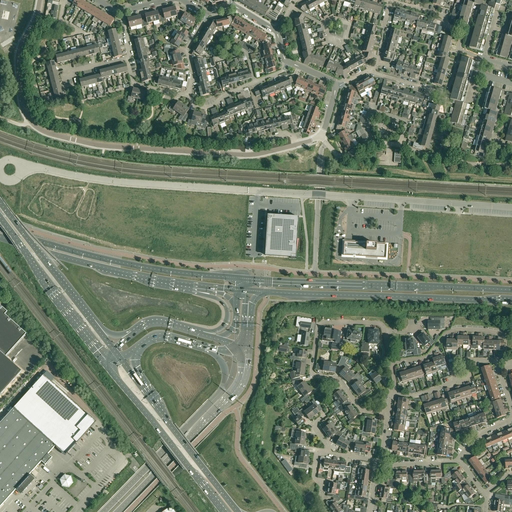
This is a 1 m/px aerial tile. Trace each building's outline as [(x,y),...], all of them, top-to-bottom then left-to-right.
[(74,0),(73,4),(76,6),(75,7),(77,8),(81,0),(80,0),(74,0)] [(79,8),(82,10),(86,3),(81,0),(77,8),(78,9),(79,8)] [(249,0),(246,6),(251,9),(255,0),(249,0)] [(260,3),(257,1),(257,0),(255,0),(251,9),(255,11),(260,3)] [(310,0),(308,0),(302,3),(305,9),(308,8),(309,10),(314,7),(310,0)] [(278,2),(273,10),(280,14),(285,6),(278,2)] [(493,9),(498,11),(500,5),(489,2),(488,8),(493,9)] [(82,10),(85,11),(84,13),(86,14),(91,6),(86,3),(82,10)] [(255,11),(260,14),(265,6),(260,3),(255,11)] [(304,10),(305,9),(302,3),(299,5),(297,8),(303,12),(304,10)] [(88,13),(91,15),(95,9),(91,6),(86,14),(87,15),(88,13)] [(269,9),(265,6),(260,14),(265,17),(265,16),(269,9)] [(484,7),(482,6),(480,11),(491,14),(493,9),(488,8),(486,7),(484,7)] [(175,7),(168,9),(171,18),(177,16),(178,20),(180,16),(180,15),(179,11),(176,12),(175,7)] [(91,15),(94,17),(92,21),(94,22),(100,12),(95,9),(91,15)] [(162,11),(163,15),(161,16),(163,22),(166,21),(165,19),(171,18),(168,9),(162,11)] [(273,11),(269,9),(265,16),(276,22),(280,14),(273,10),(273,11)] [(398,21),(400,21),(403,10),(400,10),(400,11),(396,10),(394,18),(398,19),(398,21)] [(402,21),(406,22),(408,14),(405,13),(406,11),(403,10),(400,21),(402,22),(402,21)] [(469,19),(471,14),(462,12),(459,11),(458,16),(461,17),(469,19)] [(479,15),(479,16),(489,19),(490,18),(491,14),(480,11),(479,15)] [(98,19),(101,21),(104,14),(100,12),(94,22),(95,23),(98,19)] [(159,23),(162,22),(163,22),(161,16),(159,16),(157,12),(151,13),(153,22),(159,21),(159,23)] [(148,26),(148,23),(153,22),(151,13),(144,15),(146,20),(144,20),(145,26),(148,26)] [(180,23),(181,21),(186,24),(190,16),(185,13),(182,17),(180,16),(180,15),(180,16),(178,20),(177,21),(180,23)] [(304,17),(298,13),(296,16),(294,14),(291,18),(294,20),(295,22),(294,22),(296,27),(297,27),(303,25),(302,21),(304,17)] [(409,24),(411,25),(414,14),(412,13),(411,14),(408,14),(406,22),(410,23),(409,24)] [(101,21),(103,23),(101,26),(103,27),(109,17),(104,14),(101,21)] [(416,28),(420,17),(417,16),(417,14),(414,14),(411,25),(413,25),(414,24),(417,25),(416,28)] [(142,27),(145,26),(144,20),(141,21),(140,16),(134,18),(136,26),(141,25),(142,27)] [(196,20),(190,16),(186,24),(191,27),(196,20)] [(479,16),(477,21),(488,25),(489,19),(479,16)] [(114,20),(109,17),(103,27),(105,28),(107,25),(110,26),(114,20)] [(230,25),(231,25),(234,20),(231,19),(230,17),(227,18),(227,20),(222,21),(223,27),(230,25)] [(416,28),(422,30),(423,27),(425,22),(422,21),(422,18),(420,17),(416,28)] [(129,28),(136,26),(134,18),(127,19),(129,28)] [(235,18),(234,20),(231,25),(234,27),(233,29),(235,30),(241,21),(235,18)] [(422,30),(428,32),(431,20),(429,19),(428,23),(425,22),(423,27),(422,30)] [(440,26),(436,25),(433,24),(434,21),(431,20),(428,32),(434,33),(434,32),(438,33),(440,26)] [(211,22),(209,25),(211,26),(211,27),(216,29),(216,28),(223,27),(222,21),(216,22),(216,21),(211,22)] [(246,24),(241,21),(235,30),(237,32),(238,30),(241,32),(246,24)] [(477,21),(476,25),(476,27),(487,30),(488,25),(477,21)] [(241,32),(246,35),(251,27),(246,24),(241,32)] [(208,25),(205,30),(212,34),(216,29),(211,27),(211,26),(209,25),(208,25)] [(247,40),(249,36),(252,38),(256,30),(251,27),(246,35),(244,38),(247,40)] [(485,35),(487,30),(476,27),(474,32),(485,35)] [(401,32),(389,28),(389,31),(392,32),(391,35),(399,38),(401,32)] [(108,32),(109,35),(105,36),(105,38),(108,37),(117,35),(115,30),(108,31),(108,32)] [(205,30),(202,35),(209,40),(212,34),(205,30)] [(252,38),(257,41),(261,33),(256,30),(252,38)] [(181,31),(180,34),(177,32),(174,37),(181,42),(185,37),(186,37),(187,35),(181,31)] [(484,40),(485,35),(474,32),(473,37),(484,40)] [(257,41),(262,44),(265,39),(267,37),(261,33),(257,41)] [(301,42),(310,40),(313,39),(312,34),(309,35),(300,37),(301,42)] [(506,35),(502,34),(501,40),(511,43),(511,41),(511,37),(506,35)] [(202,35),(199,40),(206,45),(209,40),(202,35)] [(364,35),(367,36),(365,41),(374,44),(376,38),(373,38),(364,35)] [(387,37),(386,40),(397,43),(399,38),(391,35),(390,38),(387,37)] [(440,37),(444,38),(443,42),(451,44),(452,38),(440,35),(440,37)] [(168,41),(170,43),(178,47),(181,42),(174,37),(171,36),(168,41)] [(482,45),(484,40),(473,37),(471,42),(482,45)] [(143,38),(135,40),(136,46),(144,45),(143,38)] [(263,44),(264,51),(264,52),(270,50),(269,44),(270,44),(269,41),(268,41),(265,39),(262,44),(263,44)] [(199,40),(196,45),(203,50),(206,45),(199,40)] [(389,44),(388,47),(396,49),(397,43),(386,40),(385,43),(389,44)] [(501,40),(499,45),(510,48),(511,43),(501,40)] [(470,48),(475,49),(481,51),(482,45),(471,42),(470,48)] [(192,55),(194,52),(200,55),(203,50),(196,45),(191,54),(192,55)] [(509,53),(510,48),(499,45),(498,50),(509,53)] [(441,49),(440,52),(448,54),(449,49),(438,46),(437,48),(441,49)] [(365,53),(364,55),(370,57),(373,49),(364,47),(362,52),(365,53)] [(383,49),(383,52),(394,55),(396,49),(388,47),(387,50),(383,49)] [(171,56),(172,60),(181,58),(179,52),(173,53),(172,52),(173,49),(164,48),(164,52),(166,52),(167,56),(171,56)] [(138,52),(139,58),(147,56),(146,52),(149,52),(149,50),(138,52)] [(496,56),(507,59),(509,53),(498,50),(496,56)] [(303,64),(307,65),(308,63),(312,65),(312,63),(316,55),(315,57),(311,55),(310,51),(303,53),(302,53),(303,58),(304,58),(305,61),(303,64)] [(384,62),(390,63),(391,60),(394,61),(396,56),(394,55),(383,52),(382,54),(385,55),(384,59),(384,62)] [(321,57),(316,55),(312,63),(317,65),(321,57)] [(264,58),(265,64),(273,62),(272,56),(264,58)] [(359,56),(354,59),(359,67),(366,62),(363,57),(361,58),(359,56)] [(322,68),(323,66),(326,59),(321,57),(317,65),(322,68)] [(175,66),(176,68),(185,70),(183,64),(182,64),(181,58),(172,60),(173,66),(175,66)] [(466,64),(472,66),(474,67),(476,62),(473,61),(462,58),(461,61),(461,63),(466,64)] [(194,61),(196,67),(204,65),(202,59),(194,61)] [(354,69),(359,67),(354,59),(349,61),(354,69)] [(329,60),(326,68),(331,70),(335,62),(329,60)] [(54,61),(46,63),(42,64),(42,66),(43,66),(44,69),(48,69),(55,67),(54,61)] [(350,72),(354,69),(349,61),(345,64),(350,72)] [(275,71),(275,68),(273,62),(265,64),(266,70),(265,70),(266,74),(275,71)] [(336,72),(335,74),(339,64),(335,62),(331,70),(336,72)] [(398,62),(396,70),(399,71),(398,74),(401,75),(404,63),(398,62)] [(405,72),(408,73),(410,65),(404,63),(401,75),(404,75),(405,72)] [(464,70),(470,71),(473,72),(474,67),(472,66),(466,64),(461,63),(460,66),(459,68),(464,70)] [(350,73),(350,72),(345,64),(346,66),(342,68),(339,67),(339,64),(335,74),(340,76),(340,75),(343,77),(344,79),(348,77),(347,75),(350,73)] [(410,77),(413,78),(416,66),(410,65),(408,73),(411,74),(410,77)] [(420,76),(422,68),(416,66),(413,78),(415,79),(416,75),(420,76)] [(48,69),(48,72),(44,73),(44,75),(56,72),(55,67),(48,69)] [(141,76),(149,74),(151,74),(149,68),(148,68),(147,68),(142,70),(139,70),(141,76)] [(463,75),(469,77),(471,77),(473,72),(470,71),(464,70),(459,68),(458,73),(463,75)] [(252,78),(249,70),(243,71),(245,80),(252,78)] [(457,76),(456,79),(467,82),(470,82),(470,83),(471,77),(469,77),(463,75),(458,73),(458,74),(457,76)] [(226,76),(226,79),(227,78),(228,84),(234,83),(232,74),(226,76)] [(158,82),(157,84),(163,86),(165,77),(159,76),(158,82)] [(163,86),(169,87),(172,77),(169,76),(169,78),(165,77),(163,86)] [(284,76),(281,77),(286,89),(291,86),(288,79),(285,80),(284,76)] [(367,77),(365,78),(370,88),(372,87),(371,86),(375,84),(373,80),(371,76),(368,78),(367,77)] [(50,79),(51,82),(47,83),(47,85),(59,82),(58,77),(50,79)] [(280,82),(277,83),(280,91),(286,89),(281,77),(279,78),(279,80),(280,82)] [(296,88),(297,86),(300,88),(304,80),(301,79),(301,78),(299,77),(294,87),(296,88)] [(220,80),(222,88),(229,87),(228,84),(227,78),(226,79),(220,80)] [(363,81),(360,83),(363,88),(364,90),(368,88),(368,89),(370,88),(365,78),(362,80),(363,80),(363,81)] [(442,86),(444,81),(435,78),(432,78),(432,80),(433,80),(432,84),(435,84),(442,86)] [(456,80),(455,83),(455,84),(468,88),(470,82),(467,82),(456,79),(456,80)] [(181,90),(183,82),(177,80),(175,89),(181,90)] [(300,88),(304,90),(303,91),(305,92),(310,81),(307,80),(306,82),(304,80),(300,88)] [(384,80),(380,95),(386,97),(388,88),(385,87),(387,81),(384,80)] [(273,81),(270,82),(274,93),(280,91),(277,83),(274,84),(273,81)] [(308,91),(311,93),(315,85),(312,84),(312,82),(310,81),(305,92),(307,92),(308,91)] [(269,86),(266,87),(269,94),(269,95),(274,93),(270,82),(267,83),(269,86)] [(357,83),(354,84),(350,86),(349,88),(354,90),(356,88),(359,93),(360,95),(365,92),(364,90),(363,88),(360,83),(357,84),(357,83)] [(453,85),(453,86),(454,86),(453,89),(467,93),(468,88),(455,84),(455,83),(454,83),(453,85)] [(254,91),(256,96),(262,94),(263,98),(269,95),(269,94),(266,87),(263,88),(262,85),(259,86),(260,89),(254,91)] [(311,93),(315,94),(314,95),(316,96),(321,86),(318,85),(318,86),(315,85),(311,93)] [(319,96),(323,98),(326,90),(323,88),(323,87),(321,86),(316,96),(318,97),(319,96)] [(386,97),(392,98),(395,86),(392,86),(391,89),(388,88),(386,97)] [(398,87),(395,86),(392,98),(391,101),(397,102),(397,100),(400,92),(397,91),(398,87)] [(53,89),(54,93),(49,94),(50,96),(62,93),(60,88),(53,89)] [(355,93),(356,88),(354,90),(349,88),(348,91),(348,94),(344,93),(343,96),(355,99),(356,93),(355,93)] [(500,96),(501,91),(491,88),(489,94),(501,98),(501,96),(500,96)] [(130,101),(131,97),(137,99),(139,90),(133,89),(132,95),(129,94),(127,100),(130,101)] [(200,97),(209,95),(207,89),(199,91),(200,97)] [(403,92),(400,92),(397,100),(401,101),(401,103),(403,104),(403,102),(406,90),(404,89),(403,92)] [(450,94),(452,94),(465,98),(467,93),(453,89),(453,92),(451,92),(450,94)] [(145,106),(147,99),(144,98),(146,92),(139,90),(137,99),(143,100),(142,105),(145,106)] [(403,102),(409,103),(411,95),(408,94),(409,91),(406,90),(403,102)] [(409,103),(415,105),(418,93),(415,92),(414,96),(411,95),(409,103)] [(421,106),(423,98),(420,97),(421,94),(418,93),(415,105),(421,106)] [(450,99),(453,100),(455,101),(456,101),(461,103),(461,102),(464,103),(465,98),(452,94),(450,99)] [(499,98),(501,99),(501,98),(489,94),(488,99),(498,102),(499,98)] [(345,103),(353,105),(356,106),(357,100),(355,99),(343,96),(343,99),(346,100),(345,103)] [(254,106),(252,99),(245,101),(244,98),(242,99),(246,110),(252,108),(251,107),(254,106)] [(240,104),(237,105),(240,112),(246,110),(242,99),(239,100),(240,104)] [(499,106),(497,106),(498,102),(488,99),(486,104),(498,108),(499,106)] [(464,103),(461,102),(461,103),(456,101),(455,106),(466,109),(467,104),(464,103)] [(174,113),(175,111),(178,113),(181,109),(183,106),(178,102),(174,108),(171,106),(169,109),(174,113)] [(233,102),(230,104),(232,107),(235,115),(240,112),(237,105),(234,106),(233,102)] [(432,104),(431,108),(427,107),(426,108),(426,109),(431,110),(438,112),(440,106),(435,105),(436,103),(433,102),(432,104)] [(229,108),(226,109),(228,115),(231,120),(229,117),(235,115),(232,107),(230,104),(228,105),(229,108)] [(495,112),(497,108),(498,109),(498,108),(486,104),(485,109),(487,110),(495,112)] [(189,110),(183,106),(181,109),(178,113),(181,115),(179,119),(178,119),(179,120),(180,121),(181,121),(181,120),(184,122),(187,117),(185,115),(189,110)] [(318,109),(310,106),(308,112),(319,116),(320,113),(317,112),(318,109)] [(455,106),(454,112),(464,115),(466,109),(455,106)] [(342,111),(342,114),(350,117),(351,113),(353,114),(354,112),(352,111),(340,108),(339,111),(342,111)] [(225,113),(222,115),(225,122),(231,120),(228,115),(226,109),(223,110),(225,113)] [(431,110),(426,109),(426,110),(430,112),(429,115),(437,117),(438,112),(431,110)] [(497,112),(495,112),(487,110),(486,115),(496,118),(498,114),(498,113),(497,112)] [(194,112),(192,118),(189,117),(187,125),(191,126),(191,125),(196,126),(200,114),(194,112)] [(218,112),(215,113),(219,125),(225,122),(222,115),(219,116),(218,112)] [(287,125),(290,124),(293,123),(290,112),(283,114),(284,116),(282,116),(285,129),(287,129),(287,125)] [(303,116),(306,117),(314,120),(315,117),(318,119),(319,116),(308,112),(306,117),(303,116)] [(454,112),(452,117),(463,120),(464,115),(454,112)] [(213,127),(219,125),(215,113),(212,114),(214,118),(210,119),(213,127)] [(206,116),(200,114),(196,126),(205,129),(207,123),(204,122),(206,116)] [(337,117),(337,119),(349,122),(350,117),(342,114),(341,118),(337,117)] [(486,115),(484,120),(495,123),(496,118),(486,115)] [(280,118),(276,119),(278,127),(281,126),(282,130),(285,129),(282,116),(280,117),(280,118)] [(301,122),(304,123),(315,127),(316,125),(313,123),(314,120),(306,117),(303,116),(301,122)] [(451,122),(461,125),(463,120),(452,117),(451,122)] [(427,122),(426,125),(434,127),(435,122),(423,119),(421,118),(421,119),(423,121),(427,122)] [(263,131),(266,130),(264,122),(264,119),(258,120),(261,135),(264,134),(263,131)] [(268,121),(264,122),(266,130),(269,129),(270,133),(273,132),(270,119),(268,119),(268,121)] [(276,119),(272,120),(272,119),(270,119),(273,132),(276,131),(275,128),(278,127),(276,119)] [(347,128),(349,122),(337,119),(336,122),(339,123),(338,126),(337,126),(336,129),(336,130),(338,128),(341,129),(341,127),(347,128)] [(257,123),(253,124),(255,133),(258,132),(259,135),(261,135),(258,120),(256,121),(257,123)] [(484,120),(483,125),(493,128),(495,123),(484,120)] [(314,130),(315,127),(304,123),(302,129),(304,130),(303,133),(309,135),(311,129),(314,130)] [(246,137),(249,137),(249,138),(252,137),(252,133),(255,133),(253,124),(249,125),(248,124),(246,125),(248,132),(245,132),(246,137)] [(483,125),(481,131),(492,134),(493,128),(483,125)] [(346,130),(342,132),(340,130),(341,129),(338,128),(336,130),(340,137),(338,138),(340,140),(350,135),(349,133),(348,134),(346,130)] [(481,131),(480,136),(490,139),(492,134),(481,131)] [(342,142),(344,145),(351,141),(349,137),(351,137),(350,135),(340,140),(341,143),(342,142)] [(423,136),(422,139),(421,139),(420,140),(429,143),(431,138),(421,135),(423,136)] [(480,136),(478,141),(489,144),(490,142),(490,139),(480,136)] [(423,147),(428,148),(429,143),(420,140),(420,141),(419,145),(414,143),(413,147),(422,150),(423,147)] [(356,146),(355,144),(353,144),(351,141),(344,145),(345,148),(344,149),(346,151),(354,147),(356,146)] [(478,141),(477,146),(488,149),(489,144),(478,141)] [(479,153),(481,153),(484,154),(485,154),(486,154),(488,149),(477,146),(475,152),(477,152),(479,153)] [(232,200),(143,194),(140,240),(229,246),(232,200)] [(268,215),(265,256),(295,258),(297,217),(268,215)] [(343,256),(353,257),(353,258),(355,258),(355,257),(365,257),(365,259),(377,259),(377,258),(385,259),(386,245),(344,242),(343,256)] [(0,305),(0,394),(21,371),(5,357),(26,334),(4,315),(7,312),(0,305)] [(428,328),(428,330),(440,330),(440,326),(445,326),(445,318),(434,318),(434,321),(428,321),(428,323),(427,323),(427,328),(428,328)] [(322,335),(322,341),(326,342),(332,342),(331,351),(338,352),(341,334),(333,332),(334,329),(324,329),(323,336),(322,335)] [(368,331),(368,336),(368,339),(368,341),(362,341),(361,352),(369,352),(369,344),(373,344),(374,345),(377,345),(379,343),(379,341),(378,340),(378,331),(377,331),(377,330),(376,329),(374,329),(373,330),(373,331),(368,331)] [(361,333),(348,331),(347,339),(351,339),(350,342),(355,343),(356,340),(360,341),(361,333)] [(300,345),(308,346),(308,342),(309,342),(310,338),(309,338),(310,334),(302,333),(300,345)] [(419,337),(418,338),(425,346),(429,343),(431,346),(435,342),(431,338),(429,340),(423,333),(422,334),(422,333),(418,336),(419,337)] [(444,346),(447,346),(447,349),(452,350),(453,336),(450,336),(450,340),(447,340),(444,340),(443,342),(444,346)] [(410,338),(406,339),(406,340),(406,344),(405,344),(406,351),(409,351),(410,353),(417,352),(417,346),(414,346),(413,339),(410,339),(410,338)] [(500,342),(495,341),(494,350),(500,350),(500,347),(504,348),(505,340),(500,340),(500,342)] [(298,351),(298,355),(293,354),(292,358),(290,358),(290,359),(292,360),(293,360),(301,361),(301,358),(306,359),(307,353),(298,351)] [(434,353),(435,358),(433,359),(434,362),(436,368),(437,372),(442,370),(441,367),(437,354),(436,353),(434,353)] [(443,355),(441,356),(440,353),(437,354),(441,367),(446,365),(443,355)] [(340,367),(344,369),(339,374),(340,375),(339,375),(342,379),(343,378),(344,378),(350,372),(345,368),(348,369),(349,368),(345,364),(348,358),(344,357),(343,360),(340,367)] [(330,363),(324,362),(324,359),(321,358),(320,364),(323,365),(322,371),(329,372),(330,363)] [(296,363),(296,369),(304,371),(305,364),(300,364),(301,361),(293,360),(293,363),(296,363)] [(434,362),(432,363),(430,360),(428,361),(432,373),(437,372),(436,368),(434,362)] [(427,375),(432,373),(428,361),(425,362),(425,363),(422,364),(423,368),(424,368),(427,375)] [(421,367),(418,368),(417,364),(414,365),(418,378),(424,376),(421,367)] [(413,369),(410,370),(413,379),(418,378),(414,365),(412,366),(413,369)] [(490,365),(482,368),(481,368),(483,374),(492,371),(490,365)] [(381,380),(378,376),(380,374),(374,366),(371,368),(373,370),(371,372),(373,375),(370,377),(375,384),(381,380)] [(400,384),(403,383),(408,381),(404,368),(401,369),(402,373),(400,374),(400,375),(397,377),(400,384)] [(410,370),(408,371),(407,368),(404,368),(408,381),(413,379),(410,370)] [(303,377),(304,371),(296,369),(292,369),(292,372),(289,373),(291,378),(292,382),(298,381),(297,376),(303,377)] [(483,374),(485,379),(494,376),(492,371),(483,374)] [(360,375),(359,376),(357,373),(354,376),(350,372),(344,378),(348,383),(353,378),(354,380),(361,376),(360,375)] [(51,382),(43,375),(13,409),(55,446),(61,452),(73,440),(77,443),(81,438),(91,427),(96,422),(51,382)] [(354,380),(356,383),(351,387),(355,391),(362,386),(360,384),(361,383),(362,380),(361,379),(363,378),(361,376),(354,380)] [(485,379),(487,385),(496,382),(494,376),(485,379)] [(297,387),(301,392),(308,387),(304,382),(297,387)] [(487,385),(489,390),(497,387),(496,382),(487,385)] [(474,385),(472,386),(471,383),(468,384),(472,395),(477,393),(478,397),(480,396),(477,388),(475,388),(474,385)] [(466,388),(463,389),(467,398),(472,396),(472,395),(468,384),(465,384),(466,388)] [(364,392),(366,395),(370,391),(369,389),(366,391),(362,386),(355,391),(359,396),(364,392)] [(463,389),(461,389),(460,386),(457,387),(462,400),(467,398),(463,389)] [(309,397),(308,395),(311,392),(308,387),(301,392),(304,397),(300,400),(302,402),(309,397)] [(456,391),(453,392),(456,401),(462,400),(457,387),(455,388),(456,391)] [(489,390),(490,396),(499,393),(497,387),(489,390)] [(330,398),(332,396),(336,401),(343,395),(340,390),(334,394),(333,392),(328,396),(330,398)] [(448,400),(450,400),(451,403),(456,401),(453,392),(448,394),(448,393),(446,393),(448,400)] [(490,396),(492,401),(501,398),(499,393),(490,396)] [(336,401),(340,406),(337,408),(338,410),(344,407),(342,404),(347,400),(343,395),(336,401)] [(447,399),(445,399),(444,399),(442,400),(441,396),(438,397),(442,410),(447,408),(446,404),(448,403),(447,399)] [(436,401),(434,402),(437,411),(442,410),(438,397),(435,398),(436,401)] [(501,399),(501,400),(492,403),(493,408),(503,405),(502,403),(504,402),(503,398),(501,399)] [(434,402),(432,403),(430,399),(428,400),(432,413),(437,411),(434,402)] [(314,405),(309,409),(314,416),(319,412),(315,407),(318,405),(314,400),(311,402),(314,405)] [(426,404),(423,405),(426,415),(432,413),(428,400),(425,401),(426,404)] [(343,411),(347,415),(354,410),(350,405),(345,409),(344,407),(338,410),(340,413),(343,411)] [(493,408),(495,413),(508,409),(507,406),(504,408),(503,405),(493,408)] [(304,423),(300,418),(303,416),(299,411),(297,408),(296,408),(293,411),(292,412),(296,418),(294,420),(299,427),(304,423)] [(41,462),(42,463),(45,465),(48,462),(52,458),(48,454),(55,446),(13,409),(0,423),(0,506),(23,481),(41,462)] [(309,409),(304,412),(302,409),(299,411),(303,416),(305,415),(309,420),(314,416),(309,409)] [(497,419),(506,416),(505,413),(509,412),(508,409),(495,413),(497,419)] [(348,423),(349,425),(354,421),(353,419),(358,415),(354,410),(347,415),(350,420),(348,423)] [(485,423),(487,422),(484,412),(479,414),(483,427),(486,426),(485,423)] [(477,425),(479,424),(480,428),(483,427),(479,414),(474,416),(477,425)] [(363,421),(367,421),(366,427),(375,428),(376,422),(370,421),(371,417),(364,416),(363,421)] [(474,416),(469,417),(473,430),(475,429),(474,426),(477,425),(474,416)] [(467,428),(469,428),(470,431),(473,430),(469,417),(463,419),(467,428)] [(463,419),(458,421),(463,434),(465,433),(464,429),(467,428),(463,419)] [(325,424),(327,426),(322,430),(325,434),(333,429),(329,424),(332,422),(331,420),(325,424)] [(453,422),(456,432),(459,431),(460,434),(463,434),(458,421),(453,422)] [(368,436),(368,434),(374,434),(375,428),(366,427),(363,426),(362,431),(359,430),(359,434),(362,434),(361,435),(368,436)] [(292,432),(297,432),(296,438),(305,440),(305,433),(299,433),(300,430),(292,429),(292,432)] [(333,429),(325,434),(327,436),(326,436),(327,439),(328,438),(329,438),(333,435),(335,438),(340,432),(338,430),(336,433),(333,429)] [(335,444),(336,444),(336,445),(341,447),(345,440),(346,437),(342,435),(343,434),(340,432),(335,438),(336,438),(333,441),(336,442),(335,444)] [(505,432),(499,434),(502,441),(508,439),(505,432)] [(499,434),(494,436),(497,443),(502,441),(499,434)] [(494,436),(489,438),(493,448),(493,447),(494,447),(493,445),(497,443),(494,436)] [(296,438),(295,444),(290,444),(290,445),(288,445),(288,446),(298,448),(298,445),(304,446),(305,440),(296,438)] [(486,448),(487,448),(491,446),(492,448),(493,448),(489,438),(483,441),(486,448)] [(348,444),(351,446),(353,440),(350,439),(349,442),(345,440),(341,447),(345,450),(348,444)] [(354,452),(359,453),(360,445),(357,445),(357,443),(355,443),(356,441),(353,440),(351,446),(354,446),(354,452)] [(370,451),(371,443),(371,444),(372,441),(368,441),(368,443),(366,443),(365,446),(360,445),(359,453),(364,454),(365,450),(370,451)] [(395,451),(394,454),(397,455),(399,441),(393,441),(393,443),(391,443),(390,449),(392,449),(392,450),(395,451)] [(469,461),(472,466),(479,461),(475,456),(469,461)] [(307,465),(307,463),(308,464),(309,463),(310,460),(309,459),(308,459),(308,458),(299,457),(298,463),(294,463),(294,466),(300,467),(301,464),(307,465)] [(321,463),(320,469),(323,470),(322,471),(328,471),(328,469),(329,460),(324,459),(324,463),(321,463)] [(472,466),(476,470),(482,465),(479,461),(472,466)] [(346,463),(340,462),(339,472),(344,473),(350,474),(351,467),(345,467),(346,463)] [(476,470),(479,475),(486,470),(482,465),(476,470)] [(361,469),(360,475),(369,476),(369,471),(365,470),(366,467),(360,466),(359,469),(361,469)] [(427,474),(424,474),(424,470),(418,471),(419,482),(425,482),(424,481),(427,481),(427,478),(428,478),(427,474)] [(431,485),(431,483),(436,483),(436,479),(436,470),(430,470),(430,477),(428,478),(427,478),(427,481),(428,485),(431,485)] [(444,483),(445,483),(445,479),(444,477),(442,477),(441,470),(436,470),(436,479),(441,479),(442,483),(443,483),(444,483)] [(479,475),(483,479),(489,475),(486,470),(479,475)] [(396,479),(390,480),(389,482),(392,483),(392,486),(395,486),(396,480),(402,480),(401,471),(396,471),(396,479)] [(410,475),(407,475),(407,471),(401,471),(402,480),(407,480),(407,481),(410,481),(410,475)] [(413,475),(410,475),(410,481),(410,484),(414,484),(414,482),(419,482),(418,471),(413,471),(413,475)] [(450,471),(444,475),(444,477),(445,479),(448,479),(452,476),(455,480),(462,475),(459,471),(453,475),(450,471)] [(68,488),(69,487),(73,483),(71,476),(64,475),(60,480),(62,486),(68,488)] [(465,480),(462,475),(455,480),(453,482),(456,486),(454,487),(456,490),(461,486),(459,484),(465,480)] [(492,479),(489,475),(483,479),(486,484),(492,479)] [(336,481),(335,484),(328,483),(327,488),(336,489),(337,484),(342,485),(342,483),(344,483),(344,482),(336,481)] [(389,485),(388,488),(381,487),(380,492),(389,494),(390,488),(395,489),(395,486),(392,486),(392,483),(389,482),(387,482),(386,485),(389,485)] [(462,496),(465,494),(472,489),(469,484),(463,489),(461,486),(456,490),(458,493),(459,492),(462,496)] [(342,496),(335,495),(336,489),(327,488),(327,489),(326,489),(325,492),(326,493),(327,493),(327,494),(334,495),(333,498),(339,499),(342,499),(342,496)] [(471,500),(470,497),(475,493),(472,489),(465,494),(468,498),(465,501),(467,504),(471,500)] [(350,498),(361,500),(361,497),(365,498),(366,492),(358,491),(355,491),(355,496),(350,495),(350,496),(348,495),(348,498),(350,498)] [(393,500),(391,500),(391,494),(389,494),(380,492),(380,498),(382,498),(381,501),(392,503),(393,500)] [(328,507),(332,511),(339,506),(336,502),(336,501),(339,502),(339,499),(333,498),(332,500),(331,501),(329,502),(329,501),(328,501),(327,501),(326,502),(326,503),(326,504),(328,507)] [(495,500),(494,506),(503,507),(504,504),(509,505),(509,499),(502,498),(502,501),(495,500)]
